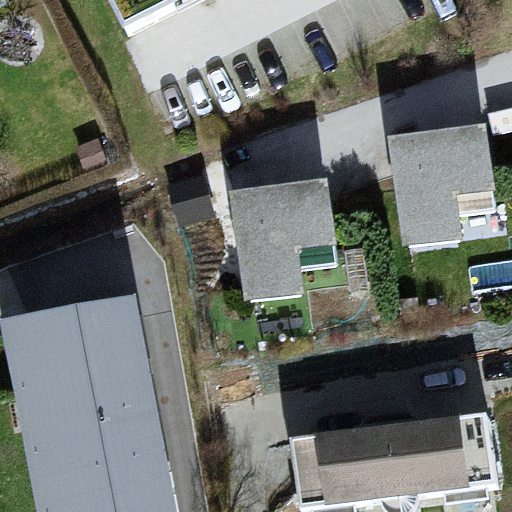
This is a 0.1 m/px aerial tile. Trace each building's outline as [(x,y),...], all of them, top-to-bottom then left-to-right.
[(108,0),(133,49),(229,0),(108,0)] [(494,204),(486,144),(392,157),(407,261),(470,253),(463,209),(494,204)] [(336,260),(331,200),(241,208),(251,313),(307,308),(303,263),(336,260)] [(167,511),(127,305),(9,328),(44,511),(167,511)] [(492,424),(295,450),(303,511),(375,511),(502,495),(492,424)]
